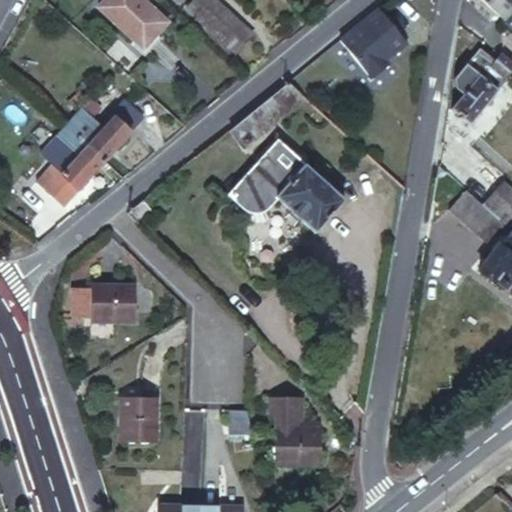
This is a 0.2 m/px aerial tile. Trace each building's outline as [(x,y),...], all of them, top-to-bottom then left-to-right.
[(136,0),(105,0),(96,11),(141,51),(165,25),(136,0)] [(212,0),(196,0),(185,12),(232,54),(251,33),(212,0)] [(511,0),(478,0),(502,21),(502,20),(511,9),(511,0)] [(511,9),(502,20),(502,21),(511,30),(511,9)] [(350,33),(340,42),(371,80),(389,66),(386,62),(407,45),(378,10),(350,33)] [(511,69),(511,66),(498,55),(492,61),(488,66),(504,79),(511,69)] [(463,92),(477,75),(470,70),(456,86),(463,92)] [(494,90),(477,75),(463,92),(452,106),(469,121),(494,90)] [(303,98),(288,84),(281,89),(242,121),(230,131),(237,138),(244,147),(303,98)] [(108,119),(126,134),(137,122),(117,103),(106,115),(108,119)] [(72,116),(63,126),(72,134),(81,124),(72,116)] [(84,145),(101,161),(126,134),(108,119),(93,136),(84,145)] [(81,124),(72,134),(84,145),(93,136),(81,124)] [(72,134),(63,126),(55,134),(64,143),(72,134)] [(237,138),(230,131),(208,149),(214,157),(237,138)] [(72,134),(64,143),(76,154),(84,145),(72,134)] [(249,211),(250,212),(254,212),(259,212),(262,211),(267,209),(270,208),(272,205),(277,201),(306,166),(278,143),(230,197),(241,207),(244,209),(249,211)] [(75,189),(101,161),(84,145),(76,154),(58,173),(75,189)] [(203,165),(196,158),(187,167),(194,173),(203,165)] [(438,164),(435,178),(444,179),(448,173),(438,164)] [(59,206),(75,189),(58,173),(49,165),(33,182),(59,206)] [(346,200),(306,166),(277,201),(316,233),(346,200)] [(511,193),(502,184),(485,201),(511,225),(511,193)] [(493,248),(478,265),(494,281),(501,272),(511,281),(511,231),(466,190),(447,209),(486,244),(487,243),(493,248)] [(155,214),(146,201),(131,213),(140,225),(155,214)] [(254,212),(250,212),(249,222),(252,222),(256,223),(258,223),(261,221),(264,220),(262,211),(259,212),(254,212)] [(91,292),(90,317),(90,322),(132,324),(134,290),(91,288),(91,292)] [(71,317),(90,317),(91,292),(72,291),(71,317)] [(275,415),(274,463),(316,463),(317,429),(299,428),(299,398),(270,397),(269,415),(275,415)] [(122,400),(119,443),(152,446),(155,403),(122,400)] [(201,451),(202,451),(198,411),(181,412),(187,478),(203,476),(201,451)] [(247,413),(229,412),(228,437),(252,438),(247,413)]
